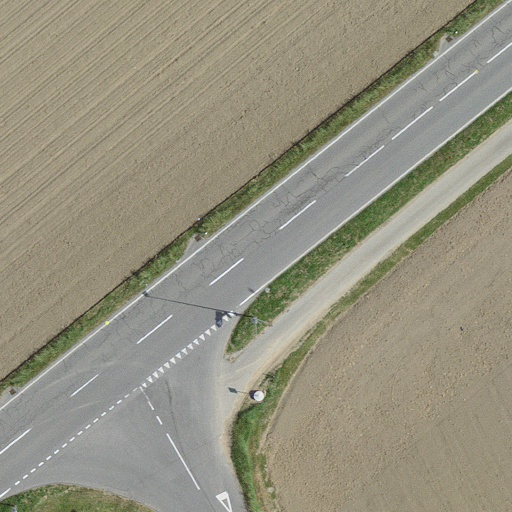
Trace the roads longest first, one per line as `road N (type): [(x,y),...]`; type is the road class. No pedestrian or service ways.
road 1 (primary): [(127,358),(511,44)]
road 2 (unclassified): [(192,459),(229,401),(310,318),(511,149)]
road 3 (primary): [(0,460),(127,358)]
road 4 (unclassified): [(127,358),(192,459)]
